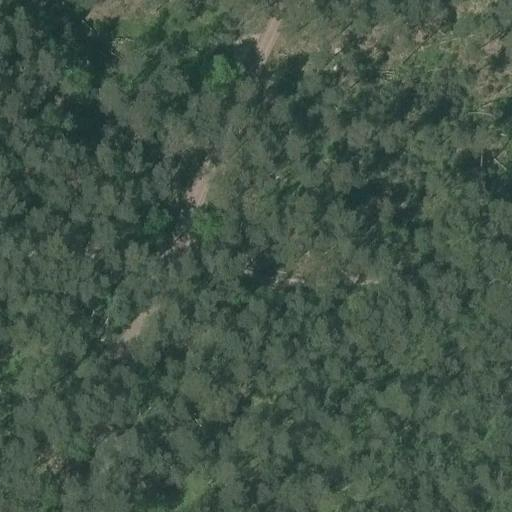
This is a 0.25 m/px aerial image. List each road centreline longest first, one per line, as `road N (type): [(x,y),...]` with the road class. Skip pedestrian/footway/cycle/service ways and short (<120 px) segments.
road 1 (track): [(170,258),(511,266)]
road 2 (track): [(170,258),(291,0)]
road 3 (track): [(102,511),(107,435),(170,258)]
road 4 (track): [(0,246),(170,258)]
